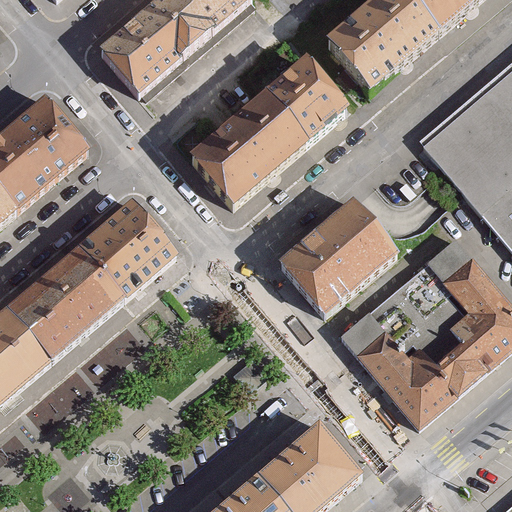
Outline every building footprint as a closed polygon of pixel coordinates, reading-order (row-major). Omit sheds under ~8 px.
[(47,0),(54,8),(64,0),(47,0)] [(169,0),(159,9),(198,55),(255,7),(248,0),(169,0)] [(371,102),(439,42),(402,0),(388,0),(328,52),(371,102)] [(402,0),(439,42),(486,0),(402,0)] [(198,55),(159,9),(100,58),(138,104),(198,55)] [(310,153),(348,121),(306,70),(267,103),(310,153)] [(511,250),(511,74),(425,148),(511,250)] [(234,217),(310,153),(267,103),(191,166),(234,217)] [(0,145),(0,197),(19,220),(90,159),(45,107),(0,145)] [(0,235),(19,220),(0,197),(0,235)] [(399,263),(355,210),(280,272),(324,325),(399,263)] [(125,310),(178,265),(132,211),(79,257),(125,310)] [(454,246),(425,272),(443,292),(472,267),(454,246)] [(51,373),(125,310),(79,257),(5,320),(51,373)] [(511,358),(511,313),(472,267),(443,292),(468,322),(449,338),(462,353),(486,380),(511,358)] [(0,416),(51,373),(5,320),(0,324),(0,416)] [(342,343),(360,364),(384,343),(366,322),(342,343)] [(420,435),(458,403),(435,375),(421,387),(384,343),(360,364),(420,435)] [(458,403),(486,380),(462,353),(435,375),(458,403)] [(253,365),(237,378),(252,396),(268,382),(253,365)] [(329,511),(363,484),(320,434),(260,484),(283,511),(329,511)] [(283,511),(260,484),(226,511),(283,511)]
